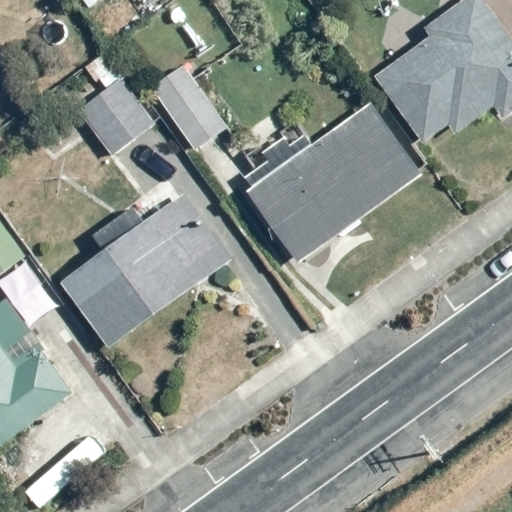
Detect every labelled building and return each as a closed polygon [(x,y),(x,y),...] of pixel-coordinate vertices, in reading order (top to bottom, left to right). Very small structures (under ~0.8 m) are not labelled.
[(511,26),(492,0),(478,0),(436,31),(443,40),(390,74),(439,145),(466,126),(473,135),(511,109),(511,26)] [(183,65),(150,88),(194,150),(227,127),(183,65)] [(122,78),(79,109),(112,155),(155,124),(122,78)] [(437,177),(385,105),(326,147),(315,136),(254,181),(312,267),(437,177)] [(115,258),(77,284),(120,347),(245,262),(197,194),(159,226),(150,208),(103,240),(115,258)] [(0,276),(27,256),(0,218),(0,276)] [(28,370),(0,330),(0,458),(83,397),(54,355),(28,370)]
